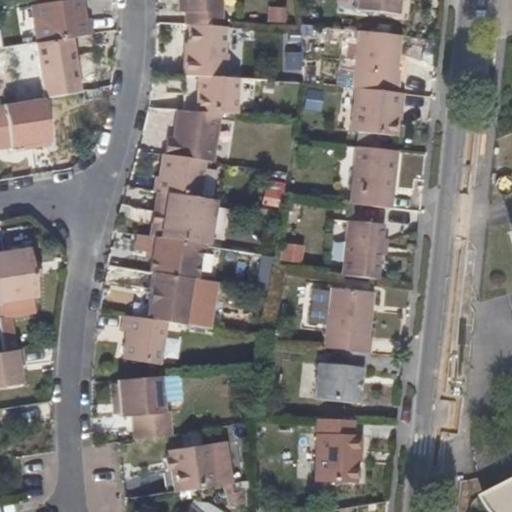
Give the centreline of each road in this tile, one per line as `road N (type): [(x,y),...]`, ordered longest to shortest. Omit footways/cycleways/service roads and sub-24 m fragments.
road 1 (unclassified): [(475,0),(423,511)]
road 2 (residential): [(102,190),(71,381),(72,511)]
road 3 (residential): [(138,0),(128,94),(102,190)]
